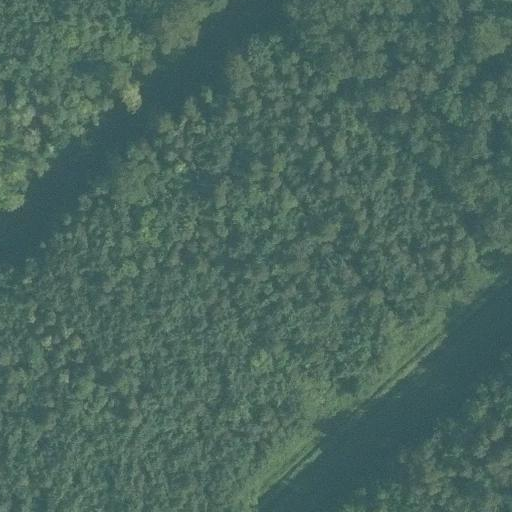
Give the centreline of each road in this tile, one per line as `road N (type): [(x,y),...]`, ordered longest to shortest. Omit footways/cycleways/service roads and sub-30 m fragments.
road 1 (track): [(0,233),(253,0)]
road 2 (track): [(277,511),(511,294)]
